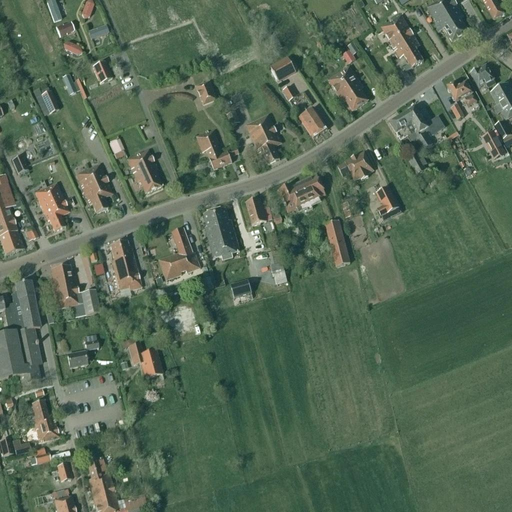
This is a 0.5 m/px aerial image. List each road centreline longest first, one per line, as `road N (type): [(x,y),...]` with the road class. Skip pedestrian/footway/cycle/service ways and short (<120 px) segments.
road 1 (tertiary): [(184,204),(296,167),(487,40)]
road 2 (residential): [(184,204),(103,0)]
road 3 (residential): [(74,456),(28,262)]
road 4 (tertiary): [(28,262),(184,204)]
